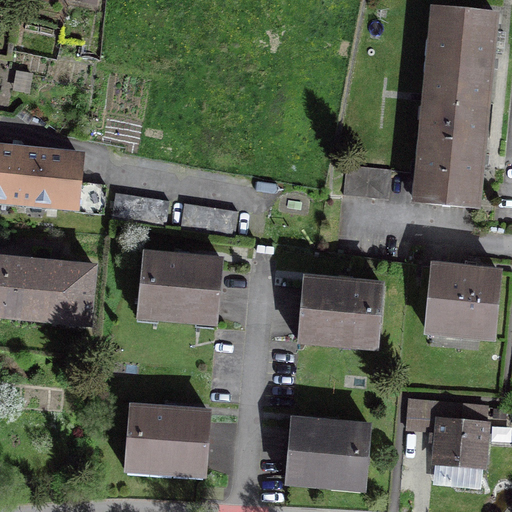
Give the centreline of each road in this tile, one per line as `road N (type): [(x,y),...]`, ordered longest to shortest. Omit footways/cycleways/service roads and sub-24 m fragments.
road 1 (unknown): [(0,133),(87,148),(133,175)]
road 2 (residential): [(174,511),(48,511)]
